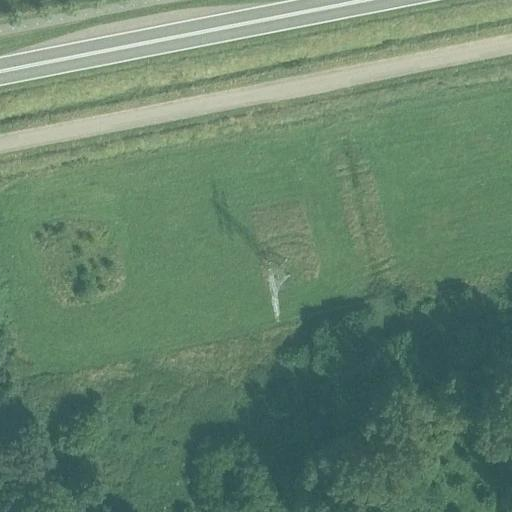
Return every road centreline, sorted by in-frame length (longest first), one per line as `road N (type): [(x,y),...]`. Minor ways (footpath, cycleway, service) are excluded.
road 1 (unclassified): [(0,144),(511,44)]
road 2 (trunk): [(0,65),(328,0)]
